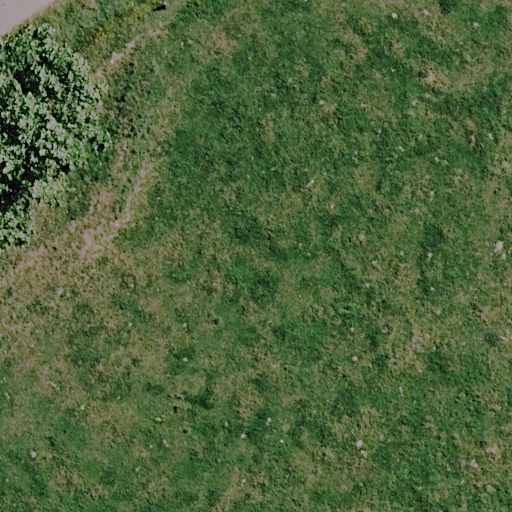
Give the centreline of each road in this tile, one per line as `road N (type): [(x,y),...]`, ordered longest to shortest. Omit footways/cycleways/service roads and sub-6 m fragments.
road 1 (secondary): [(297,0),(455,511)]
road 2 (secondary): [(114,511),(0,190)]
